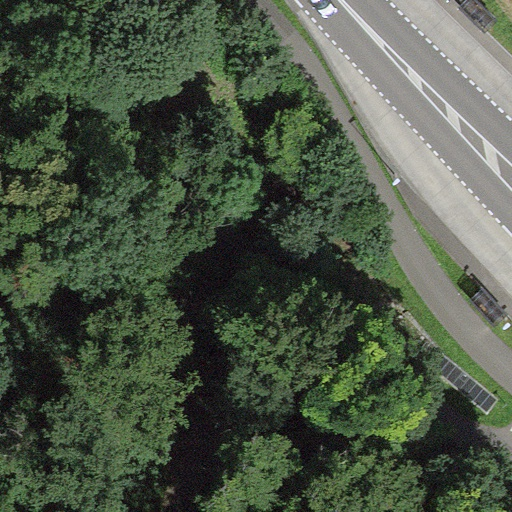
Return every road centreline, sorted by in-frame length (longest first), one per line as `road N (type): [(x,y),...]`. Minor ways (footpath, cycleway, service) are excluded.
road 1 (residential): [(0,117),(206,194),(322,312),(511,460)]
road 2 (track): [(251,0),(388,233),(452,322),(511,371)]
road 3 (secondary): [(352,0),(511,174)]
